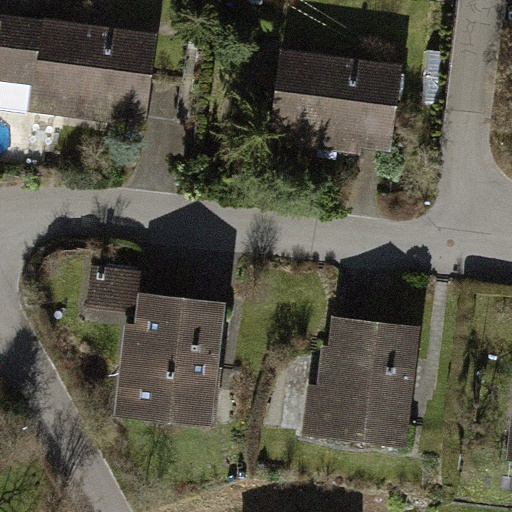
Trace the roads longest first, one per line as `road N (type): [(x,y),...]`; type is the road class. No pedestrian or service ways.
road 1 (residential): [(0,220),(50,208),(465,251)]
road 2 (residential): [(491,0),(465,251)]
road 3 (residential): [(103,511),(0,329)]
